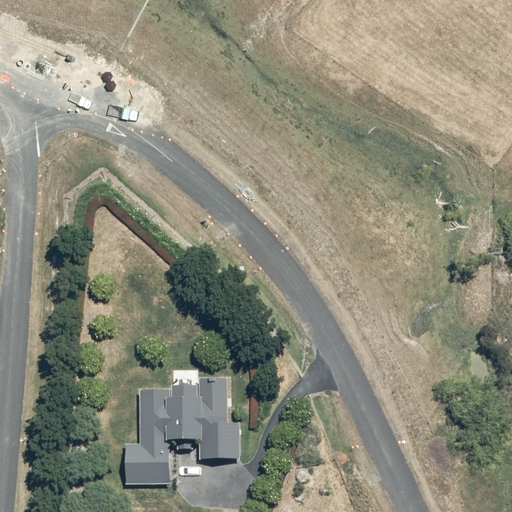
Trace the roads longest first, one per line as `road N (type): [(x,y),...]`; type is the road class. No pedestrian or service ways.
road 1 (residential): [(12,125),(69,113),(122,123),(249,231),(323,332),(410,511)]
road 2 (residential): [(0,498),(21,193),(12,125)]
